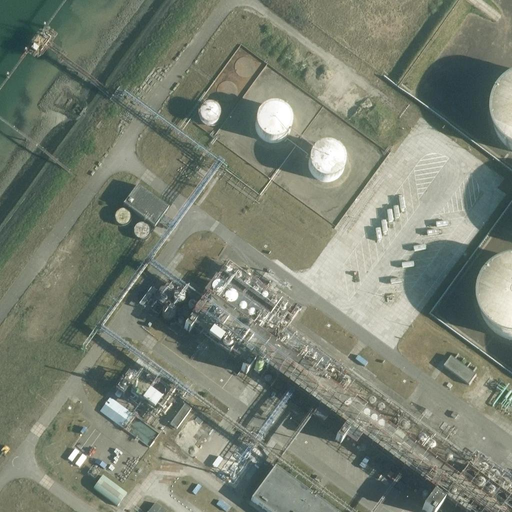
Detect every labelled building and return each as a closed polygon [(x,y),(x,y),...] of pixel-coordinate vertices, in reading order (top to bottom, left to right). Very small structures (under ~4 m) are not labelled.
[(511,79),(510,81),(504,86),(501,89),(499,92),(495,99),(492,107),(491,115),(492,123),(494,131),(497,138),(500,142),(503,145),(506,148),(510,151),(511,152),(511,79)] [(199,112),(210,125),(224,114),(213,101),(199,112)] [(288,126),(289,122),(288,119),(287,116),(286,113),(284,111),(281,108),(279,107),(276,106),(273,106),(269,106),(266,107),(263,108),(261,110),(259,112),(257,116),(255,119),(255,122),(255,125),(256,129),(258,132),(260,134),(262,136),(265,138),(267,138),(271,139),(274,139),(278,138),(280,137),(283,135),(284,134),(285,132),(287,129),(288,126)] [(341,165),(341,161),(341,159),(340,156),(339,153),(337,150),(334,148),(331,146),(329,145),(325,145),(322,145),(318,146),(315,148),(313,149),(311,152),(310,154),(309,155),(308,158),(308,161),(308,164),(309,167),(310,170),(312,173),(315,175),(318,177),(321,178),(324,178),(327,178),(330,177),(333,176),(336,174),(338,171),(340,168),(341,165)] [(391,170),(390,192),(409,193),(410,172),(391,170)] [(154,229),(168,209),(137,186),(122,206),(154,229)] [(393,193),(390,199),(396,202),(399,196),(393,193)] [(366,236),(382,224),(369,207),(353,219),(366,236)] [(511,258),(511,259),(507,260),(503,261),(496,265),(490,270),(487,273),(485,277),(481,283),(478,291),(477,299),(478,307),(480,315),(483,322),(486,326),(489,329),(492,332),(496,335),(503,339),(511,342),(511,341),(511,258)] [(217,275),(208,283),(214,291),(224,282),(217,275)] [(224,295),(230,303),(238,297),(232,290),(224,295)] [(172,296),(178,304),(185,299),(179,291),(172,296)] [(457,480),(206,295),(190,315),(245,355),(244,355),(457,511),(511,511),(511,504),(465,470),(457,480)] [(189,333),(196,322),(191,318),(183,329),(189,333)] [(199,356),(206,347),(203,344),(195,353),(199,356)] [(66,372),(74,363),(65,356),(57,365),(66,372)] [(469,386),(476,376),(451,357),(444,368),(469,386)] [(246,375),(253,364),(248,360),(240,371),(246,375)] [(130,371),(120,386),(128,392),(138,376),(130,371)] [(153,390),(145,401),(158,410),(165,399),(153,390)] [(97,411),(149,443),(158,428),(150,424),(157,413),(152,409),(145,420),(106,395),(97,411)] [(176,430),(190,411),(184,406),(170,425),(176,430)] [(340,444),(343,440),(347,433),(342,429),(334,440),(340,444)] [(72,446),(67,457),(72,460),(77,448),(72,446)] [(265,511),(332,511),(274,469),(250,501),(265,511)] [(115,509),(125,495),(101,477),(91,491),(115,509)] [(423,511),(436,511),(442,503),(431,495),(421,510),(423,511)] [(143,511),(169,511),(155,499),(143,511)]
